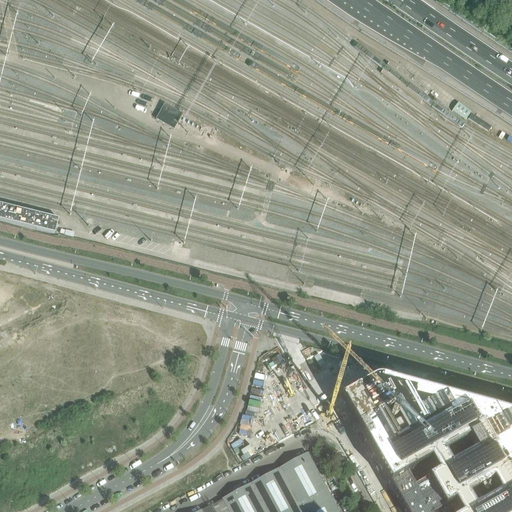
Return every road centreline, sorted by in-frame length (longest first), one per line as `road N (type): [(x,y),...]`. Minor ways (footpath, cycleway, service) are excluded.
road 1 (secondary): [(511,374),(245,301)]
road 2 (secondary): [(247,320),(511,392)]
road 3 (secondary): [(245,301),(0,241)]
road 4 (secondary): [(0,253),(233,316)]
road 5 (motorway): [(356,0),(511,105)]
road 6 (unclassified): [(156,464),(198,440),(217,414),(247,320)]
road 7 (unclassified): [(174,511),(327,430)]
road 8 (unclassified): [(233,316),(200,417),(156,464)]
road 9 (motorway): [(511,74),(402,0)]
